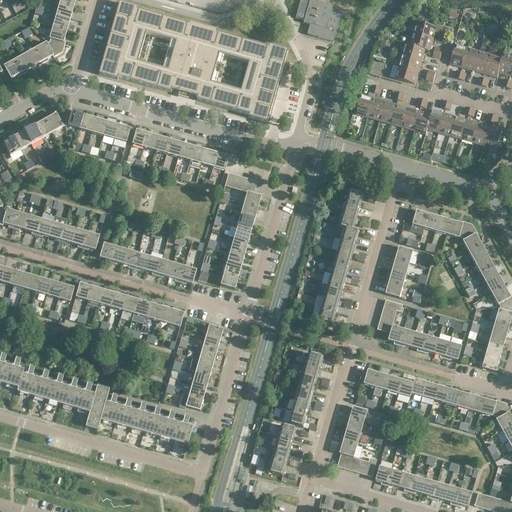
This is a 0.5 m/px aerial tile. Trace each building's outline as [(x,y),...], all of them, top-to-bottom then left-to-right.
[(75,0),(60,0),(59,5),(73,8),(75,0)] [(307,0),(300,0),(297,13),(295,18),(304,21),(303,24),(314,27),(311,36),(333,43),(342,10),(307,0)] [(217,34),(217,32),(189,23),(188,26),(137,11),(138,9),(119,3),(98,75),(117,80),(118,78),(170,93),(171,91),(174,91),(194,97),(196,98),(196,101),(248,116),(248,118),(267,123),(287,52),(268,46),(268,48),(217,34)] [(73,8),(59,5),(56,16),(70,20),(73,8)] [(450,10),(449,18),(456,19),(457,12),(450,10)] [(70,20),(56,16),(52,28),(67,32),(70,20)] [(417,23),(414,35),(433,40),(436,28),(417,23)] [(67,32),(52,28),(49,40),(50,40),(49,43),(47,44),(46,45),(53,57),(52,57),(53,59),(62,53),(65,43),(63,43),(67,32)] [(439,29),(437,34),(451,38),(453,33),(439,29)] [(433,40),(414,35),(410,46),(425,51),(430,52),(433,40)] [(46,43),(35,49),(43,64),(48,62),(47,60),(52,57),(53,57),(46,45),(47,44),(46,43)] [(406,45),(402,57),(422,62),(425,51),(410,46),(406,45)] [(451,66),(463,69),(468,49),(456,46),(451,66)] [(43,64),(35,49),(25,55),(32,68),(37,65),(38,67),(43,64)] [(480,53),(468,49),(463,69),(474,72),(480,53)] [(491,56),(480,53),(474,72),(486,75),(491,56)] [(32,68),(25,55),(14,61),(22,76),(27,73),(26,72),(32,68)] [(511,57),(504,55),(502,59),(503,59),(499,74),(510,77),(511,70),(511,57)] [(502,59),(491,56),(486,75),(497,79),(499,74),(503,59),(502,59)] [(422,62),(402,57),(399,68),(418,74),(422,62)] [(22,76),(14,61),(3,67),(11,80),(16,77),(17,79),(22,76)] [(418,74),(399,68),(395,80),(415,85),(418,74)] [(356,115),(368,119),(374,100),(375,95),(377,88),(372,86),(370,94),(369,98),(362,96),(356,115)] [(374,100),(368,119),(380,122),(385,103),(378,101),(380,97),(375,95),(374,100)] [(397,106),(385,103),(380,122),(391,125),(397,106)] [(408,109),(397,106),(391,125),(403,129),(408,109)] [(65,125),(63,108),(54,113),(55,115),(45,121),(52,133),(63,127),(62,126),(65,125)] [(73,111),(63,108),(65,125),(68,126),(67,127),(79,130),(83,116),(72,113),(73,111)] [(420,113),(408,109),(403,129),(414,132),(420,113)] [(432,111),(431,116),(427,131),(438,134),(444,115),(432,111)] [(431,116),(420,113),(414,132),(426,135),(427,131),(431,116)] [(455,118),(444,115),(438,134),(450,137),(455,118)] [(95,120),(83,116),(79,130),(91,133),(95,120)] [(467,121),(455,118),(450,137),(462,140),(467,121)] [(106,123),(95,120),(91,133),(102,137),(106,123)] [(52,133),(45,121),(34,126),(42,139),(52,133)] [(479,125),(467,121),(462,140),(473,144),(479,125)] [(118,126),(106,123),(102,137),(114,140),(118,126)] [(490,128),(479,125),(473,144),(485,147),(490,128)] [(42,139),(34,126),(24,132),(31,145),(42,139)] [(130,129),(118,126),(114,140),(126,144),(130,129)] [(502,131),(490,128),(485,147),(497,151),(502,131)] [(148,135),(136,131),(132,145),(143,149),(148,135)] [(31,145),(24,132),(13,138),(21,151),(31,145)] [(159,138),(148,135),(143,149),(155,152),(159,138)] [(21,151),(13,138),(2,144),(10,157),(21,151)] [(171,141),(159,138),(155,152),(167,155),(171,141)] [(182,144),(171,141),(167,155),(178,159),(182,144)] [(194,148),(182,144),(178,159),(190,162),(194,148)] [(91,148),(89,155),(97,157),(99,150),(91,148)] [(205,151),(194,148),(190,162),(201,165),(205,151)] [(217,154),(205,151),(201,165),(213,168),(217,154)] [(44,153),(38,157),(41,164),(48,160),(44,153)] [(229,158),(217,154),(213,168),(225,172),(229,158)] [(128,158),(126,166),(133,168),(136,161),(128,158)] [(143,175),(131,171),(128,178),(140,182),(143,175)] [(234,176),(228,174),(224,187),(230,189),(234,176)] [(240,178),(234,176),(230,189),(236,190),(240,178)] [(245,179),(240,178),(236,190),(242,192),(245,179)] [(251,181),(245,179),(242,192),(246,193),(247,193),(248,194),(251,181)] [(11,180),(6,183),(9,189),(14,186),(11,180)] [(257,183),(251,181),(248,194),(253,195),(257,183)] [(363,196),(347,192),(344,204),(359,208),(363,196)] [(247,193),(246,193),(243,205),(257,209),(261,197),(253,195),(248,194),(247,193)] [(359,208),(344,204),(341,216),(356,220),(359,208)] [(257,209),(243,205),(240,217),(254,221),(257,209)] [(6,212),(3,211),(0,214),(0,225),(2,227),(3,225),(9,227),(8,228),(13,230),(18,214),(6,210),(6,212)] [(411,226),(423,229),(427,215),(415,212),(411,226)] [(30,217),(18,214),(13,230),(19,232),(19,230),(25,231),(30,217)] [(439,218),(427,215),(423,229),(435,233),(439,218)] [(356,220),(341,216),(337,227),(343,229),(343,228),(353,231),(356,220)] [(41,221),(30,217),(25,231),(32,233),(31,235),(36,237),(41,221)] [(254,221),(240,217),(237,228),(251,232),(254,221)] [(451,222),(439,218),(435,233),(447,236),(451,222)] [(53,224),(41,221),(36,237),(42,238),(42,236),(48,238),(53,224)] [(461,225),(451,222),(447,236),(458,239),(459,238),(462,239),(472,226),(462,223),(461,225)] [(64,227),(53,224),(48,238),(55,240),(54,242),(59,243),(64,227)] [(477,235),(472,226),(462,239),(463,242),(462,242),(468,253),(481,246),(475,236),(477,235)] [(76,231),(64,227),(59,243),(65,245),(65,243),(72,245),(76,231)] [(251,232),(237,228),(233,240),(247,244),(251,232)] [(343,228),(343,229),(340,240),(355,245),(359,233),(353,231),(343,228)] [(87,234),(76,231),(72,245),(78,246),(77,248),(83,250),(87,234)] [(99,237),(87,234),(83,250),(88,251),(88,250),(95,251),(99,237)] [(247,244),(233,240),(230,251),(244,255),(247,244)] [(355,245),(340,240),(336,252),(352,256),(355,245)] [(105,263),(111,264),(115,248),(103,245),(99,259),(106,261),(105,263)] [(487,256),(481,246),(468,253),(474,263),(487,256)] [(127,251),(115,248),(111,264),(116,266),(116,264),(123,265),(127,251)] [(394,254),(392,260),(409,264),(412,252),(398,248),(396,255),(394,254)] [(138,255),(127,251),(123,265),(129,267),(128,269),(134,271),(138,255)] [(244,255),(230,251),(227,263),(241,267),(244,255)] [(352,256),(336,252),(333,264),(348,268),(352,256)] [(150,258),(138,255),(134,271),(139,272),(139,270),(146,272),(150,258)] [(493,267),(487,256),(474,263),(480,274),(493,267)] [(161,261),(150,258),(146,272),(152,274),(151,276),(157,277),(161,261)] [(409,264),(392,260),(391,265),(393,266),(391,272),(405,276),(409,264)] [(173,265),(161,261),(157,277),(162,279),(162,277),(169,279),(173,265)] [(241,267),(227,263),(224,274),(237,278),(241,267)] [(348,268),(333,264),(330,275),(345,280),(348,268)] [(184,268),(173,265),(169,279),(175,281),(174,282),(180,284),(184,268)] [(499,278),(493,267),(480,274),(486,285),(499,278)] [(196,271),(184,268),(180,284),(185,286),(186,284),(192,285),(196,271)] [(16,272),(4,269),(0,283),(12,286),(16,272)] [(27,276),(16,272),(12,286),(23,290),(27,276)] [(405,276),(391,272),(389,278),(387,277),(386,283),(402,287),(405,276)] [(237,278),(224,274),(220,286),(234,290),(237,278)] [(345,280),(330,275),(326,287),(342,291),(345,280)] [(39,279),(27,276),(23,290),(35,293),(39,279)] [(505,288),(499,278),(486,285),(492,295),(505,288)] [(50,282),(39,279),(35,293),(46,296),(50,282)] [(62,286),(50,282),(46,296),(58,300),(62,286)] [(402,287),(386,283),(384,288),(386,289),(385,295),(399,299),(402,287)] [(91,288),(79,284),(75,299),(87,302),(91,288)] [(74,289),(62,286),(58,300),(70,303),(74,289)] [(342,291),(326,287),(323,298),(339,303),(342,291)] [(102,291),(91,288),(87,302),(99,305),(102,291)] [(510,298),(505,288),(492,295),(498,306),(499,306),(500,308),(511,306),(511,297),(510,298)] [(114,295),(102,291),(99,305),(110,308),(114,295)] [(414,291),(412,298),(420,300),(422,293),(414,291)] [(126,298),(114,295),(110,308),(122,312),(126,298)] [(137,301),(126,298),(122,312),(133,315),(137,301)] [(339,303),(323,298),(320,310),(335,314),(339,303)] [(149,304),(137,301),(133,315),(145,318),(149,304)] [(398,305),(385,301),(383,307),(396,311),(398,305)] [(160,308),(149,304),(145,318),(156,322),(160,308)] [(511,315),(511,306),(500,308),(499,311),(498,311),(494,323),(509,327),(511,316),(511,315)] [(396,311),(383,307),(382,313),(395,317),(396,312),(396,311)] [(172,311),(160,308),(156,322),(168,325),(172,311)] [(335,314),(320,310),(317,321),(332,326),(335,314)] [(184,314),(172,311),(168,325),(180,329),(184,314)] [(395,317),(382,313),(380,319),(393,323),(395,317)] [(393,323),(380,319),(378,325),(391,328),(392,327),(393,323)] [(456,322),(454,331),(460,333),(461,331),(463,324),(456,322)] [(509,327),(494,323),(491,335),(505,339),(509,327)] [(391,328),(378,325),(377,330),(390,334),(391,328)] [(223,331),(208,327),(205,338),(219,342),(223,331)] [(392,327),(391,328),(390,334),(387,342),(393,343),(393,345),(398,347),(403,331),(392,327)] [(415,334),(403,331),(398,347),(404,348),(404,347),(410,348),(415,334)] [(426,337),(415,334),(410,348),(416,350),(416,352),(421,353),(426,337)] [(505,339),(491,335),(488,346),(502,350),(505,339)] [(438,341),(426,337),(421,353),(427,355),(427,353),(434,355),(438,341)] [(219,342),(205,338),(202,350),(216,354),(219,342)] [(449,344),(438,341),(434,355),(440,357),(440,359),(445,360),(449,344)] [(461,347),(449,344),(445,360),(450,362),(450,360),(457,362),(461,347)] [(502,350),(488,346),(484,358),(499,362),(502,350)] [(216,354),(202,350),(198,361),(212,366),(216,354)] [(323,358),(307,354),(304,366),(319,370),(323,358)] [(0,383),(18,389),(16,393),(89,413),(85,427),(97,431),(100,421),(187,446),(190,434),(193,425),(188,423),(189,418),(184,416),(183,422),(173,419),(175,413),(170,412),(168,418),(159,415),(160,409),(156,408),(154,414),(144,411),(146,405),(141,404),(139,410),(130,407),(132,401),(127,400),(125,406),(115,403),(117,397),(112,395),(110,401),(106,400),(109,390),(97,387),(95,392),(90,391),(92,385),(87,384),(85,390),(76,387),(77,381),(73,380),(71,386),(61,383),(63,377),(58,376),(56,382),(47,379),(49,373),(44,371),(42,377),(33,375),(34,369),(29,367),(29,369),(19,366),(20,360),(15,359),(14,365),(4,362),(6,356),(1,355),(0,358),(0,383)] [(177,355),(174,363),(181,364),(183,357),(181,356),(177,355)] [(499,362),(484,358),(481,369),(495,373),(499,362)] [(189,371),(195,373),(209,377),(212,366),(198,361),(193,360),(189,371)] [(319,370),(304,366),(301,377),(316,382),(319,370)] [(378,374),(367,371),(363,385),(374,389),(378,374)] [(209,377),(195,373),(192,385),(206,389),(209,377)] [(390,378),(378,374),(374,389),(386,392),(390,378)] [(316,382),(301,377),(297,389),(313,393),(316,382)] [(402,381),(390,378),(386,392),(398,395),(402,381)] [(414,380),(413,384),(414,384),(411,395),(422,398),(426,384),(414,380)] [(413,384),(402,381),(398,395),(409,399),(411,395),(414,384),(413,384)] [(437,387),(426,384),(422,398),(433,401),(437,387)] [(206,389),(192,385),(189,396),(202,400),(206,389)] [(449,390),(437,387),(433,401),(445,404),(449,390)] [(313,393),(297,389),(294,401),(309,405),(313,393)] [(460,393),(449,390),(445,404),(456,408),(460,393)] [(472,397),(460,393),(456,408),(468,411),(472,397)] [(183,394),(179,408),(184,410),(185,408),(199,412),(202,400),(189,396),(183,394)] [(483,400),(472,397),(468,411),(479,414),(483,400)] [(495,403),(483,400),(479,414),(492,418),(492,417),(495,417),(505,405),(495,402),(495,403)] [(309,405),(294,401),(291,412),(306,417),(309,405)] [(510,414),(505,405),(495,417),(496,420),(495,420),(501,431),(511,425),(511,420),(509,415),(510,414)] [(366,412),(352,408),(350,415),(348,414),(347,420),(363,424),(366,412)] [(282,422),(288,423),(287,424),(303,428),(306,417),(291,412),(290,413),(285,411),(282,422)] [(363,424),(347,420),(345,425),(347,425),(345,432),(359,436),(363,424)] [(511,439),(511,425),(501,431),(507,442),(511,439)] [(280,426),(277,438),(292,442),(296,430),(280,426)] [(359,436),(345,432),(344,438),(341,437),(340,443),(356,447),(359,436)] [(292,442),(277,438),(274,449),(289,454),(292,442)] [(356,447),(340,443),(338,448),(340,449),(338,455),(340,456),(346,457),(352,459),(353,459),(356,447)] [(289,454),(274,449),(270,461),(286,465),(289,454)] [(346,457),(340,456),(337,468),(342,470),(346,457)] [(352,459),(346,457),(342,470),(348,471),(352,459)] [(358,460),(353,459),(352,459),(348,471),(354,473),(358,460)] [(262,471),(267,473),(282,477),(286,465),(270,461),(265,460),(262,471)] [(363,462),(358,460),(354,473),(360,475),(363,462)] [(369,463),(368,463),(363,462),(360,475),(366,476),(369,463)] [(375,465),(369,463),(366,476),(371,478),(375,465)] [(392,466),(390,471),(386,487),(391,488),(392,487),(398,488),(402,474),(403,469),(392,466)] [(390,471),(379,467),(375,482),(381,483),(380,485),(386,487),(390,471)] [(413,477),(402,474),(398,488),(404,490),(403,492),(409,493),(413,477)] [(425,481),(413,477),(409,493),(414,495),(415,493),(421,495),(425,481)] [(437,484),(425,481),(421,495),(427,497),(426,498),(432,500),(437,484)] [(448,487),(437,484),(432,500),(437,501),(438,500),(444,501),(448,487)] [(461,486),(460,491),(455,507),(460,508),(461,506),(467,508),(473,490),(461,486)] [(460,491),(448,487),(444,501),(450,503),(449,505),(455,507),(460,491)] [(483,496),(478,494),(474,507),(480,508),(483,496)] [(489,497),(483,496),(480,508),(485,510),(489,497)] [(495,499),(489,497),(485,510),(491,511),(495,499)] [(497,511),(501,501),(495,499),(491,511),(497,511)] [(503,511),(506,502),(501,501),(497,511),(503,511)] [(509,511),(511,504),(511,503),(509,503),(506,502),(503,511),(509,511)]
